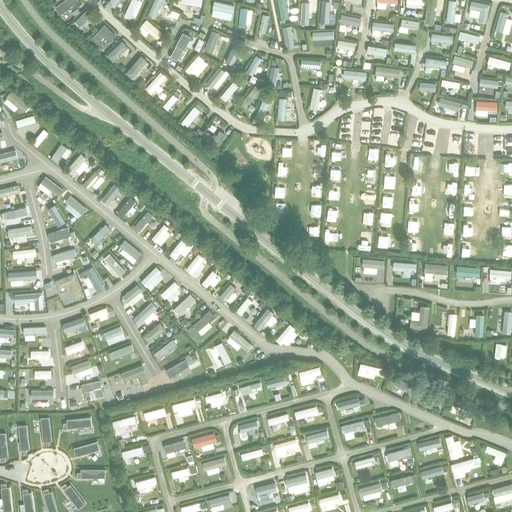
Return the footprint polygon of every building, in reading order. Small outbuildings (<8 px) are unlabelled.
[(77,0),(61,0),(54,6),(59,13),(77,0)] [(137,0),(129,0),(123,16),(130,19),(137,0)] [(154,18),(161,0),(152,0),(147,15),(154,18)] [(213,0),(212,7),(232,12),(234,4),(216,0),(213,0)] [(289,17),(285,0),(277,0),(281,18),(289,17)] [(330,1),(322,0),(321,0),(320,22),(328,22),(330,1)] [(436,0),(426,0),(424,22),(433,23),(436,0)] [(453,21),(456,0),(453,0),(447,0),(445,20),(453,21)] [(486,21),(489,3),(472,0),(470,0),(469,8),(480,10),(478,20),(486,21)] [(309,2),(301,1),(300,23),(308,24),(309,2)] [(245,27),(247,8),(240,7),(238,26),(245,27)] [(94,25),(99,20),(89,9),(76,21),(81,26),(88,19),(94,25)] [(502,31),(507,12),(499,10),(494,29),(502,31)] [(265,33),(269,15),(262,13),(258,31),(265,33)] [(361,18),(341,13),(339,21),(359,25),(361,18)] [(203,23),(204,14),(201,14),(200,18),(194,17),(193,21),(203,23)] [(162,32),(146,18),(141,24),(156,38),(162,32)] [(418,21),(401,18),(400,25),(417,28),(418,21)] [(393,23),(372,20),(371,28),(392,31),(393,23)] [(111,42),(117,36),(105,25),(92,38),(98,44),(105,36),(111,42)] [(294,46),(290,25),(282,26),(286,47),(294,46)] [(212,52),(219,33),(211,30),(204,49),(212,52)] [(333,30),(312,31),(312,39),(333,38),(333,30)] [(477,42),(479,35),(459,30),(458,37),(477,42)] [(183,49),(190,36),(182,32),(169,56),(176,59),(182,48),(183,49)] [(452,34),(431,32),(430,40),(451,42),(452,34)] [(355,42),(338,39),(337,47),(354,50),(355,42)] [(127,47),(121,40),(106,55),(112,61),(127,47)] [(233,65),(241,46),(234,42),(225,61),(233,65)] [(415,44),(394,42),(393,50),(414,52),(415,44)] [(386,48),(367,45),(366,52),(385,55),(386,48)] [(203,59),(198,54),(185,69),(190,74),(203,59)] [(473,60),(454,54),(452,62),(471,67),(473,60)] [(146,60),(140,55),(124,72),(131,78),(146,60)] [(252,75),(261,58),(255,55),(246,71),(252,75)] [(510,62),(488,55),(486,63),(508,69),(510,62)] [(446,60),(425,57),(424,65),(445,68),(446,60)] [(321,60),(301,59),(300,66),(320,68),(321,60)] [(215,64),(209,60),(206,63),(213,68),(215,64)] [(399,67),(375,65),(374,74),(398,76),(399,67)] [(224,71),(218,66),(205,83),(211,88),(224,71)] [(275,88),(279,67),(271,66),(267,86),(275,88)] [(366,71),(344,69),(343,77),(365,79),(366,71)] [(165,76),(160,71),(145,88),(150,92),(165,76)] [(498,80),(479,77),(478,85),(497,87),(498,80)] [(145,82),(140,78),(136,83),(141,87),(145,82)] [(459,82),(441,79),(440,84),(458,88),(459,82)] [(238,85),(233,81),(220,96),(225,101),(238,85)] [(435,82),(419,81),(418,89),(435,90),(435,82)] [(259,90),(254,86),(240,102),(246,106),(259,90)] [(321,89),(313,87),(309,108),(317,109),(321,89)] [(29,105),(11,90),(6,96),(23,111),(29,105)] [(177,98),(173,94),(162,105),(167,109),(177,98)] [(263,119),(270,99),(263,96),(255,116),(263,119)] [(287,98),(279,97),(276,118),(284,119),(287,98)] [(460,102),(439,97),(437,104),(458,110),(460,102)] [(496,110),(496,101),(476,100),(475,109),(496,110)] [(199,111),(194,106),(181,121),(187,126),(199,111)] [(35,122),(33,114),(16,119),(18,127),(35,122)] [(48,133),(44,129),(32,142),(36,146),(48,133)] [(207,132),(203,138),(217,149),(222,143),(221,142),(226,135),(220,132),(215,138),(207,132)] [(67,148),(61,143),(50,157),(57,162),(67,148)] [(0,161),(17,158),(15,150),(0,153),(0,161)] [(86,158),(80,153),(65,169),(71,175),(86,158)] [(100,176),(94,170),(82,184),(88,189),(100,176)] [(63,189),(45,175),(40,182),(58,195),(63,189)] [(120,188),(114,184),(101,199),(107,204),(120,188)] [(0,196),(19,192),(18,185),(0,188),(0,196)] [(86,208),(69,195),(65,201),(82,214),(86,208)] [(136,201),(130,196),(116,213),(122,217),(136,201)] [(65,222),(54,204),(47,209),(58,226),(65,222)] [(28,214),(26,206),(4,211),(6,218),(28,214)] [(152,216),(147,211),(134,226),(139,230),(152,216)] [(110,229),(105,224),(90,238),(95,243),(110,229)] [(169,228),(164,224),(151,238),(156,242),(169,228)] [(32,233),(31,225),(8,229),(9,237),(32,233)] [(70,235),(68,227),(48,232),(50,241),(70,235)] [(189,242),(183,237),(169,254),(175,259),(189,242)] [(141,253),(124,239),(119,245),(136,259),(141,253)] [(36,255),(35,248),(13,251),(14,258),(36,255)] [(76,255),(74,248),(51,254),(53,262),(76,255)] [(125,271),(110,253),(103,259),(118,277),(125,271)] [(204,259),(198,253),(185,269),(191,274),(204,259)] [(384,268),(384,260),(363,259),(362,266),(384,268)] [(415,271),(415,263),(392,262),(392,270),(415,271)] [(446,273),(447,265),(424,263),(424,271),(446,273)] [(104,288),(92,266),(84,271),(97,292),(104,288)] [(161,272),(155,266),(140,280),(146,286),(161,272)] [(479,276),(479,267),(456,266),(456,275),(479,276)] [(37,278),(36,269),(8,272),(8,280),(37,278)] [(510,277),(510,270),(490,269),(489,276),(510,277)] [(216,274),(212,270),(202,282),(206,286),(216,274)] [(81,294),(74,273),(54,280),(57,288),(69,284),(74,297),(81,294)] [(165,299),(178,286),(174,281),(160,294),(165,299)] [(236,288),(230,284),(219,297),(225,301),(236,288)] [(141,291),(136,285),(122,296),(127,302),(141,291)] [(44,308),(42,291),(14,294),(15,302),(34,301),(35,309),(44,308)] [(195,300),(189,294),(173,308),(179,314),(195,300)] [(252,302),(247,297),(235,311),(240,315),(252,302)] [(156,308),(151,302),(132,319),(137,325),(156,308)] [(108,313),(106,307),(89,314),(91,319),(108,313)] [(411,320),(410,328),(427,330),(429,308),(420,307),(419,321),(411,320)] [(273,313),(267,308),(253,325),(259,330),(273,313)] [(214,316),(209,310),(192,325),(198,331),(214,316)] [(511,334),(511,320),(511,311),(504,310),(502,333),(511,334)] [(454,335),(456,314),(449,313),(447,335),(454,335)] [(483,336),(484,315),(476,314),(475,335),(483,336)] [(86,325),(83,317),(62,324),(65,332),(86,325)] [(165,329),(159,322),(142,336),(148,343),(165,329)] [(295,328),(290,324),(275,339),(280,344),(295,328)] [(45,334),(45,326),(23,327),(23,334),(45,334)] [(123,333),(120,326),(104,332),(107,340),(123,333)] [(0,335),(13,337),(14,329),(0,328),(0,335)] [(252,345),(233,329),(228,335),(247,351),(252,345)] [(176,345),(172,339),(153,353),(157,359),(176,345)] [(84,348),(82,341),(65,346),(67,353),(84,348)] [(231,361),(221,342),(215,346),(224,364),(231,361)] [(133,351),(130,344),(109,352),(111,359),(133,351)] [(0,356),(11,358),(12,350),(0,348),(0,356)] [(188,366),(184,359),(165,370),(169,377),(188,366)] [(90,367),(88,360),(70,366),(73,373),(90,367)] [(380,368),(361,363),(359,369),(378,374),(380,368)] [(148,381),(142,365),(120,374),(123,381),(137,376),(140,384),(148,381)] [(319,366),(298,371),(300,379),(321,374),(319,366)] [(283,376),(265,381),(267,388),(286,383),(283,376)] [(419,388),(397,376),(393,383),(416,394),(419,388)] [(103,395),(99,380),(81,384),(83,392),(94,389),(96,397),(103,395)] [(259,382),(239,387),(241,395),(261,389),(259,382)] [(54,399),(54,390),(31,390),(31,398),(54,399)] [(442,398),(424,390),(421,398),(438,406),(442,398)] [(220,392),(204,396),(206,402),(222,398),(220,392)] [(360,405),(358,397),(336,402),(338,410),(360,405)] [(194,399),(172,404),(173,412),(196,406),(194,399)] [(470,410),(451,403),(448,410),(468,417),(470,410)] [(317,413),(315,405),(294,411),(296,418),(317,413)] [(163,408),(143,413),(145,420),(165,415),(163,408)] [(399,412),(374,418),(376,426),(401,420),(399,412)] [(288,420),(286,414),(267,419),(269,425),(288,420)] [(136,422),(134,415),(112,421),(114,428),(136,422)] [(48,417),(40,418),(42,442),(43,446),(48,445),(47,441),(51,441),(48,417)] [(67,423),(63,423),(63,428),(67,428),(91,426),(90,417),(66,419),(67,423)] [(364,428),(362,420),(341,425),(343,433),(364,428)] [(258,428),(256,421),(238,425),(240,432),(258,428)] [(26,425),(18,426),(21,450),(21,454),(26,453),(26,449),(29,449),(26,425)] [(328,437),(326,430),(306,435),(308,442),(328,437)] [(217,442),(214,432),(191,438),(194,448),(217,442)] [(452,435),(445,436),(451,459),(458,457),(452,435)] [(440,446),(439,438),(418,443),(419,451),(440,446)] [(297,446),(296,439),(274,444),(276,451),(297,446)] [(186,447),(184,440),(163,445),(165,453),(186,447)] [(96,441),(73,448),(76,456),(99,449),(96,441)] [(506,453),(487,445),(485,451),(503,459),(506,453)] [(143,453),(141,447),(121,451),(123,458),(143,453)] [(412,455),(410,447),(387,453),(389,461),(412,455)] [(263,455),(261,448),(240,454),(242,460),(263,455)] [(226,465),(224,457),(203,462),(205,470),(226,465)] [(375,464),(373,457),(355,461),(356,468),(375,464)] [(474,466),(472,459),(451,464),(453,472),(474,466)] [(443,474),(441,466),(421,471),(423,479),(443,474)] [(334,475),(332,467),(314,472),(316,480),(334,475)] [(189,474),(187,468),(170,472),(172,478),(189,474)] [(80,473),(76,473),(76,478),(80,478),(104,478),(104,469),(80,469),(80,473)] [(307,482),(305,475),(285,480),(287,487),(307,482)] [(413,482),(412,475),(390,480),(392,487),(413,482)] [(157,484),(155,477),(135,482),(137,489),(157,484)] [(64,483),(61,487),(63,490),(78,508),(84,503),(70,484),(67,487),(64,483)] [(276,490),(274,483),(255,488),(257,495),(276,490)] [(382,491),(380,483),(359,488),(361,496),(382,491)] [(511,491),(511,483),(492,489),(494,496),(511,491)] [(6,484),(1,484),(1,488),(4,511),(12,511),(9,487),(6,488),(6,484)] [(27,489),(22,490),(23,494),(25,511),(33,511),(31,492),(27,493),(27,489)] [(47,489),(43,490),(48,511),(57,511),(52,492),(49,493),(47,489)] [(485,500),(482,492),(467,497),(469,505),(485,500)] [(231,502),(229,495),(208,500),(210,507),(231,502)] [(340,501),(338,495),(318,499),(320,506),(340,501)] [(299,511),(310,510),(308,502),(288,507),(289,511),(299,511)] [(188,511),(199,510),(198,503),(180,507),(181,511),(188,511)] [(451,503),(433,508),(434,511),(440,511),(453,508),(451,503)]
